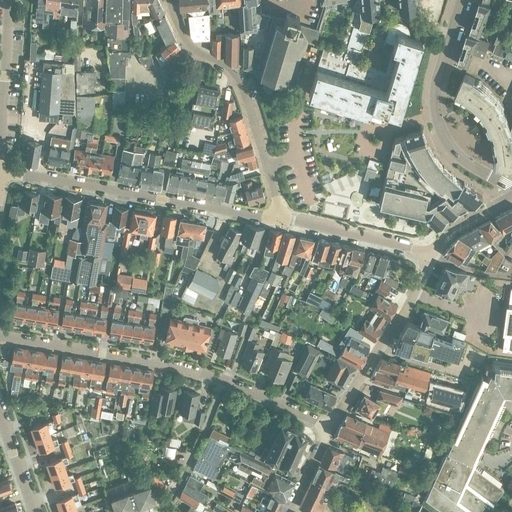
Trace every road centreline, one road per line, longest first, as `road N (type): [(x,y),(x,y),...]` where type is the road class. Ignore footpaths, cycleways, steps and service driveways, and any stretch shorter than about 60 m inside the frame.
road 1 (residential): [(330,426),(209,375),(0,336)]
road 2 (residential): [(275,218),(0,172)]
road 3 (residential): [(275,218),(278,204),(240,82),(189,44),(170,0)]
road 4 (tertiary): [(511,189),(461,157),(438,123),(438,89),(463,0)]
road 5 (residential): [(330,426),(431,251)]
road 6 (residential): [(0,172),(5,0)]
road 7 (residential): [(431,251),(275,218)]
